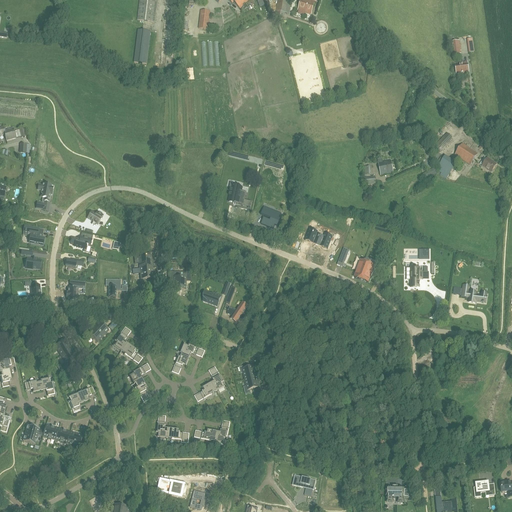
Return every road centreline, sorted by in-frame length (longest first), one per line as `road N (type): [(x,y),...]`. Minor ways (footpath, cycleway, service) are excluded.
road 1 (residential): [(56,313),(149,316),(260,356),(349,435),(362,473)]
road 2 (residential): [(289,256),(148,194),(106,188),(74,204),(61,224),(51,270),(56,313)]
road 3 (unclassified): [(511,134),(433,91),(383,50),(348,0)]
road 4 (residential): [(289,256),(369,290),(412,330)]
road 5 (residential): [(412,330),(423,470)]
road 6 (residential): [(117,438),(114,462),(32,511)]
